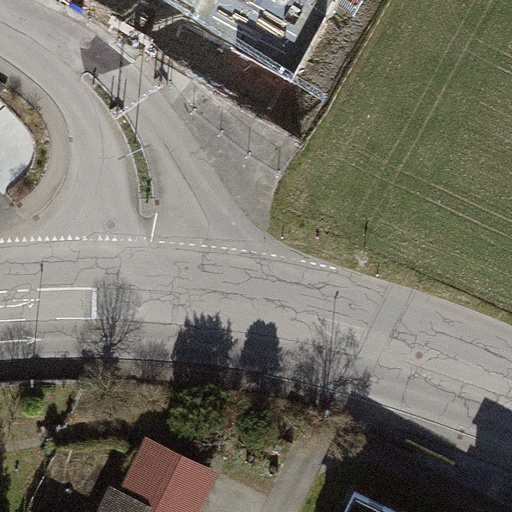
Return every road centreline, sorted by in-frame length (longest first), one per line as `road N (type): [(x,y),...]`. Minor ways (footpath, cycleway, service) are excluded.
road 1 (primary): [(511,393),(443,360),(271,311),(152,300)]
road 2 (residential): [(152,300),(151,181),(125,116),(81,64),(0,20)]
road 3 (unknown): [(151,181),(258,139),(340,0)]
road 4 (primary): [(152,300),(0,306)]
